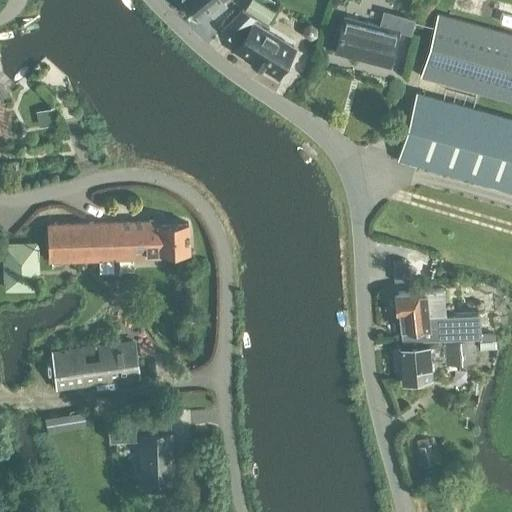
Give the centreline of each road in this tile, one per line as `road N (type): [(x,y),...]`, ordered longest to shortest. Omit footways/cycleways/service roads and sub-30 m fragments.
road 1 (unclassified): [(399,511),(367,399),(352,187),(340,159),(185,35),(154,0)]
road 2 (unclassified): [(240,511),(225,262),(221,230),(204,207),(151,177),(0,190)]
